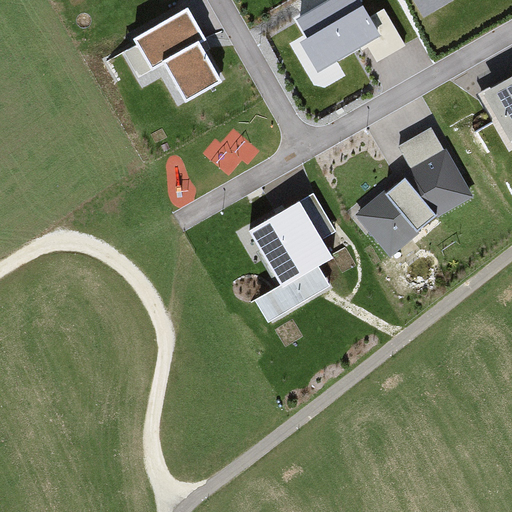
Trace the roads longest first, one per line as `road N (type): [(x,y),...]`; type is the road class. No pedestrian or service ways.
road 1 (track): [(175,511),(511,252)]
road 2 (track): [(0,270),(53,240),(73,240),(116,257),(145,289),(166,340),(153,430),(172,511)]
road 3 (residential): [(511,29),(301,150)]
road 4 (residential): [(301,150),(216,0)]
road 5 (residential): [(301,150),(182,218)]
